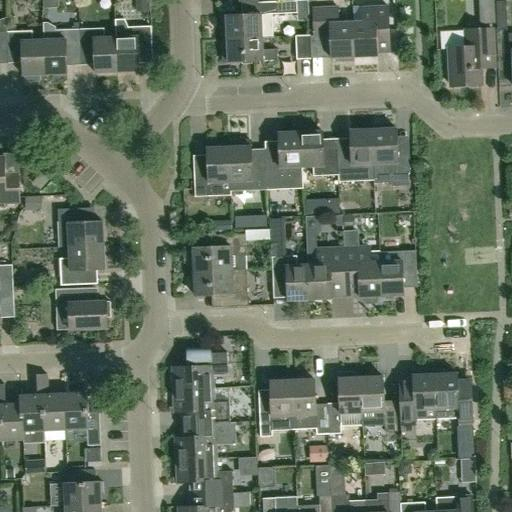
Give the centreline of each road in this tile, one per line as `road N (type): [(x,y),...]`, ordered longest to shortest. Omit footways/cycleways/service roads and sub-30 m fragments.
road 1 (residential): [(175,105),(399,96),(420,102),(444,127),(511,127)]
road 2 (residential): [(452,330),(262,340),(253,323),(157,326)]
road 3 (residential): [(157,326),(156,216),(116,165)]
road 4 (residential): [(145,511),(140,364)]
road 5 (residential): [(0,366),(140,364)]
road 6 (residential): [(116,165),(51,111),(0,115)]
